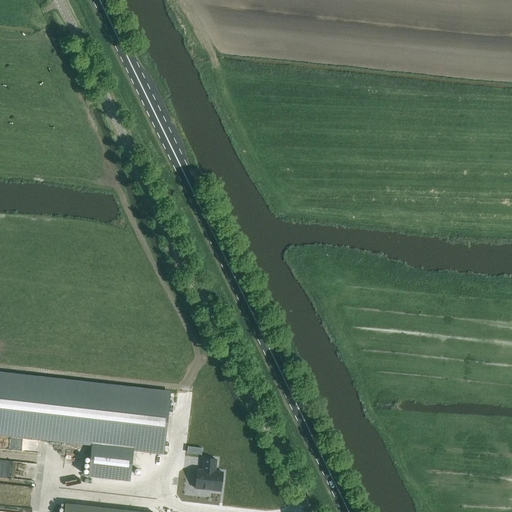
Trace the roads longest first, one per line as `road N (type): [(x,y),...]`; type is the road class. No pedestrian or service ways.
road 1 (unclassified): [(310,511),(58,0)]
road 2 (primary): [(345,511),(99,0)]
